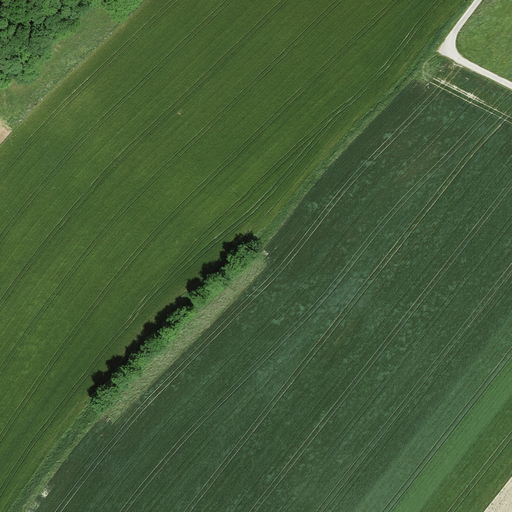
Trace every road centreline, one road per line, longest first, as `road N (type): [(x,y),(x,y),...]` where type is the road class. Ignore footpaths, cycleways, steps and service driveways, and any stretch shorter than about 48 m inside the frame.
road 1 (motorway): [(511,150),(0,333)]
road 2 (motorway): [(0,436),(511,266)]
road 3 (track): [(511,86),(460,60),(450,46),(477,0)]
